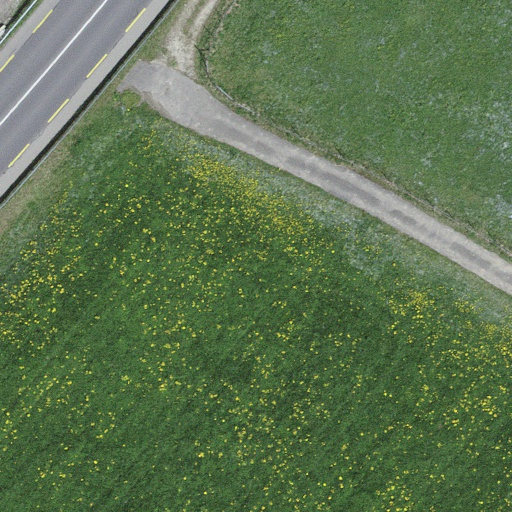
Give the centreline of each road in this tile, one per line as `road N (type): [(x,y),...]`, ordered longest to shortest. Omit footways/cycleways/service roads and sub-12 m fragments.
road 1 (track): [(511,296),(184,100)]
road 2 (primary): [(0,127),(110,0)]
